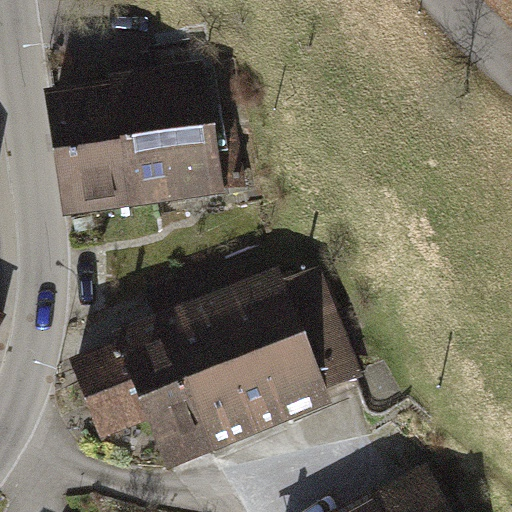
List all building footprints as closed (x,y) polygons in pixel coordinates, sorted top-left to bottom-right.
[(113,88),(129,200),(244,184),(235,122),(212,125),(205,78),(228,75),(223,41),(160,50),(164,81),(113,88)] [(84,95),(54,99),(69,208),(129,200),(113,88),(112,81),(82,85),(84,95)] [(235,257),(159,272),(166,304),(242,288),(235,257)] [(155,329),(204,454),(366,391),(323,281),(288,295),(283,280),(155,329)] [(154,474),(204,454),(155,329),(60,367),(89,440),(134,422),(154,474)] [(382,505),(385,511),(452,511),(434,477),(382,505)]
